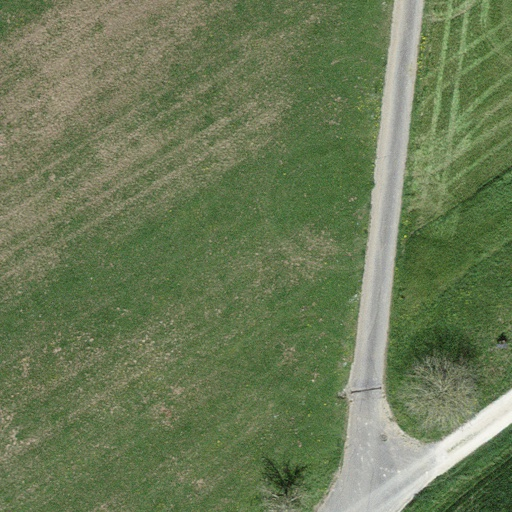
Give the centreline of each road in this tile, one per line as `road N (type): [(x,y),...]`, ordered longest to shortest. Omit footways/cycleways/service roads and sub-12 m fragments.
road 1 (residential): [(408,0),(348,511)]
road 2 (track): [(511,399),(356,511)]
